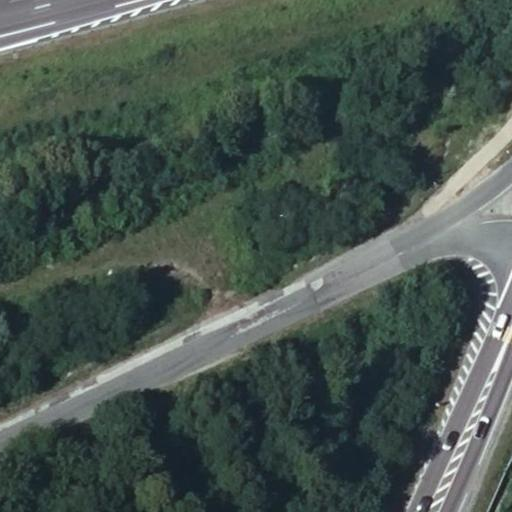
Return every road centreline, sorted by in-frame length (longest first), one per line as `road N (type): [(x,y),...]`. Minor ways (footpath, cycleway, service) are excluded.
road 1 (tertiary): [(393,255),(0,443)]
road 2 (primary): [(511,300),(415,511)]
road 3 (primary): [(449,511),(511,358)]
road 4 (tertiary): [(511,169),(393,255)]
road 5 (tertiary): [(393,255),(457,239),(511,256)]
